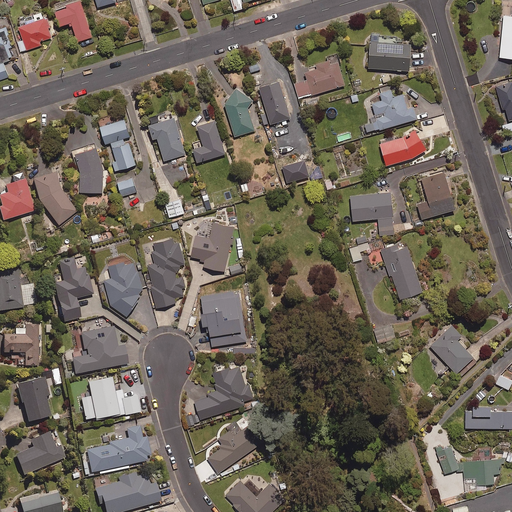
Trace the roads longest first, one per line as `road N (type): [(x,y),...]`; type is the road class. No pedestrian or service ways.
road 1 (residential): [(358,0),(0,108)]
road 2 (residential): [(511,268),(429,0)]
road 3 (residential): [(169,354),(167,412),(184,474),(206,511)]
